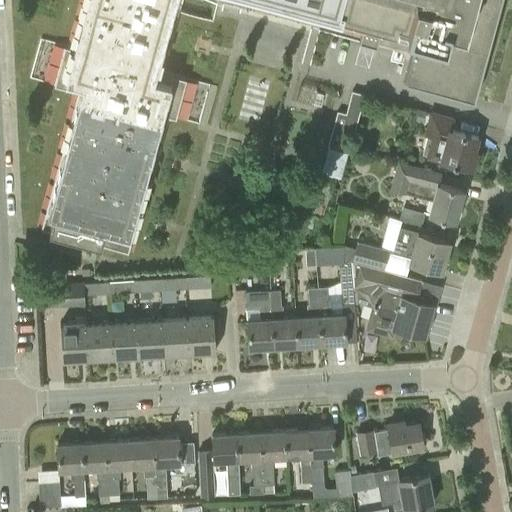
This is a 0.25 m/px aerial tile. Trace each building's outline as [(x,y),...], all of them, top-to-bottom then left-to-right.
[(83,0),(71,47),(64,45),(53,84),(78,91),(40,227),(82,238),(99,243),(127,250),(164,114),(175,117),(186,78),(158,70),(166,41),(168,31),(176,4),(176,0),(83,0)] [(269,0),(274,1),(273,0),(287,0),(335,13),(334,15),(364,23),(359,42),(376,46),(381,27),(395,31),(397,24),(421,31),(417,44),(413,43),(403,79),(473,98),(499,0),(269,0)] [(363,94),(351,91),(345,113),(336,111),(326,147),(348,153),(363,94)] [(425,111),(414,108),(410,118),(422,122),(425,111)] [(478,136),(450,129),(452,118),(427,111),(421,135),(428,137),(423,158),(434,161),(442,158),(441,159),(469,167),(478,136)] [(454,220),(463,190),(438,183),(441,172),(397,160),(388,189),(432,200),(428,213),(454,220)] [(424,222),(426,210),(404,205),(402,218),(424,222)] [(441,270),(449,241),(416,232),(416,231),(399,227),(392,250),(357,241),(351,261),(370,266),(405,275),(408,264),(410,262),(441,270)] [(338,262),(342,261),(342,246),(327,247),(314,248),(314,257),(315,263),(338,262)] [(314,257),(314,248),(305,249),(305,257),(314,257)] [(320,343),(345,342),(344,322),(354,321),(352,288),(350,261),(338,262),(341,300),(328,301),(327,286),(317,287),(320,343)] [(370,266),(351,261),(350,261),(352,288),(371,305),(365,328),(382,332),(391,335),(394,327),(394,328),(409,332),(409,331),(423,335),(432,304),(416,299),(421,280),(405,275),(370,266)] [(209,274),(184,276),(184,288),(210,287),(209,274)] [(159,290),(184,288),(184,276),(159,278),(159,290)] [(134,292),(159,290),(159,278),(134,279),(134,292)] [(109,293),(134,292),(134,279),(109,281),(109,293)] [(84,295),(109,293),(109,281),(83,282),(84,295)] [(85,305),(84,295),(83,282),(46,284),(47,307),(85,305)] [(47,303),(46,285),(37,286),(38,304),(47,303)] [(307,287),(307,315),(295,316),(297,345),(320,343),(317,287),(307,287)] [(269,290),(272,347),(297,345),(295,316),(294,305),(280,306),(279,289),(269,290)] [(249,348),(272,347),(269,290),(244,291),(245,309),(258,308),(259,318),(247,319),(249,348)] [(212,314),(186,316),(188,351),(214,350),(212,314)] [(188,351),(186,316),(161,317),(163,353),(188,351)] [(163,353),(161,317),(135,319),(138,354),(163,353)] [(138,354),(135,319),(111,321),(113,356),(138,354)] [(113,356),(111,321),(85,322),(88,357),(113,356)] [(62,359),(88,357),(85,322),(59,324),(62,359)] [(418,421),(388,426),(388,429),(373,431),(372,428),(356,431),(360,455),(376,451),(377,456),(393,453),(392,451),(422,446),(422,443),(425,441),(423,433),(420,432),(418,421)] [(334,453),(332,426),(307,427),(310,482),(321,481),(320,465),(322,465),(321,454),(334,453)] [(310,482),(307,427),(283,429),(285,456),(299,456),(300,482),(310,482)] [(285,456),(283,429),(259,430),(261,458),(262,484),(273,483),(271,457),(285,456)] [(259,430),(235,432),(237,460),(238,460),(250,459),(251,471),(252,471),(253,484),(248,485),(249,494),(263,493),(262,484),(261,458),(259,430)] [(237,460),(235,432),(212,433),(213,461),(226,460),(227,493),(239,493),(238,460),(237,460)] [(177,435),(152,436),(156,497),(167,497),(165,471),(180,470),(179,462),(194,461),(193,441),(178,442),(177,435)] [(129,438),(130,465),(143,465),(143,476),(145,476),(146,498),(156,497),(152,436),(129,438)] [(130,465),(129,438),(105,439),(108,494),(119,494),(117,477),(120,477),(119,466),(130,465)] [(108,494),(105,439),(81,441),(82,468),(83,468),(95,468),(96,478),(98,478),(98,495),(108,494)] [(57,442),(58,470),(70,469),(70,479),(73,479),(74,496),(85,495),(83,468),(82,468),(81,441),(57,442)] [(213,469),(199,470),(200,495),(214,494),(213,469)] [(351,495),(351,491),(349,475),(349,469),(334,471),(336,496),(351,495)] [(372,471),(349,475),(351,491),(375,486),(372,471)] [(427,473),(399,478),(399,480),(377,484),(381,505),(391,502),(393,510),(404,508),(433,503),(427,473)] [(59,480),(38,481),(38,494),(60,493),(59,480)] [(60,493),(38,494),(39,506),(60,505),(60,493)]
